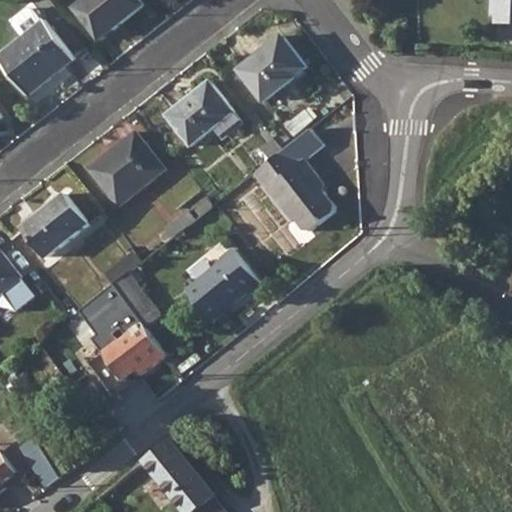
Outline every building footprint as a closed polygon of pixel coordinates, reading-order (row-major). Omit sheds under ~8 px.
[(144,0),(87,0),(78,7),(103,38),(147,4),(144,0)] [(511,0),(495,0),(495,15),(500,15),(500,22),(511,22),(511,0)] [(25,38),(44,22),(34,10),(29,9),(16,20),(15,26),(25,38)] [(25,38),(0,57),(31,96),(78,59),(47,20),(44,22),(25,38)] [(285,37),(243,70),(267,99),(308,67),(285,37)] [(194,147),(216,130),(238,112),(212,80),(169,114),(194,147)] [(238,112),(216,130),(222,137),(244,120),(238,112)] [(139,133),(93,170),(122,207),(168,169),(139,133)] [(286,150),(254,175),(267,191),(268,190),(295,222),(297,221),(304,229),(313,231),(334,213),(334,203),(317,182),(317,176),(318,175),(305,160),(301,163),(289,147),(286,150)] [(68,194),(27,228),(51,257),(92,224),(68,194)] [(481,204),(465,222),(499,255),(511,240),(511,236),(505,230),(507,227),(481,204)] [(167,229),(174,239),(198,219),(191,211),(167,229)] [(0,248),(0,295),(4,293),(18,312),(38,297),(23,278),(0,248)] [(224,261),(189,290),(213,321),(249,291),(252,294),(264,284),(234,248),(222,259),(224,261)] [(139,254),(124,265),(130,274),(145,262),(139,254)] [(130,274),(117,284),(149,327),(163,317),(130,274)] [(117,284),(98,298),(103,304),(110,299),(122,314),(135,331),(119,343),(104,354),(123,381),(137,371),(143,378),(171,357),(149,327),(117,284)] [(122,314),(106,326),(119,343),(135,331),(122,314)] [(14,369),(3,375),(16,397),(27,391),(14,369)] [(49,431),(38,437),(44,447),(62,478),(73,469),(49,431)] [(170,442),(144,462),(184,511),(197,511),(214,499),(170,442)] [(44,447),(29,456),(49,489),(62,478),(44,447)] [(0,496),(1,495),(0,494),(0,487),(18,473),(3,453),(0,455),(0,496)] [(225,511),(214,499),(197,511),(225,511)]
